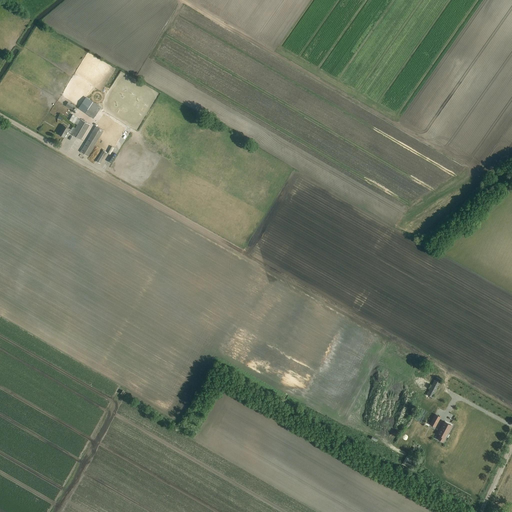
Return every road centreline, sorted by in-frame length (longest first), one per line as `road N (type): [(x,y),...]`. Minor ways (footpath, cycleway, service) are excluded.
road 1 (track): [(106,176),(511,407)]
road 2 (unclassified): [(106,176),(0,115)]
